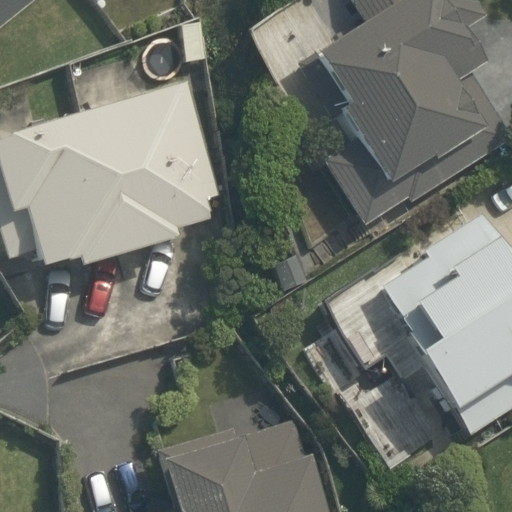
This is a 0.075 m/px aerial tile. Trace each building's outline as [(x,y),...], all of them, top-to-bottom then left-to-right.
[(0,0),(0,26),(25,5),(21,0),(0,0)] [(474,15),(465,0),(345,0),(347,8),(359,30),(311,59),(306,51),(288,61),(337,145),(313,160),(352,227),(501,140),(461,73),(473,65),(451,28),(474,15)] [(179,65),(201,61),(195,25),(173,29),(179,65)] [(213,195),(178,75),(0,126),(0,249),(21,243),(28,266),(62,256),(67,273),(164,244),(160,233),(197,223),(191,201),(213,195)] [(407,355),(458,436),(511,401),(511,262),(472,211),(413,249),(418,257),(373,287),(414,351),(407,355)] [(263,265),(275,289),(300,278),(288,253),(263,265)] [(309,511),(281,413),(221,431),(218,420),(140,443),(157,501),(146,511),(309,511)]
